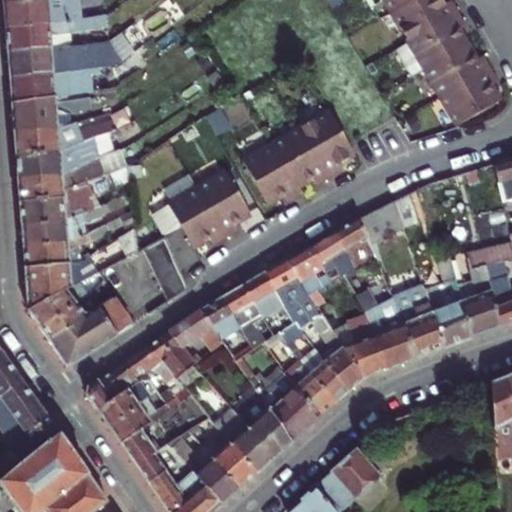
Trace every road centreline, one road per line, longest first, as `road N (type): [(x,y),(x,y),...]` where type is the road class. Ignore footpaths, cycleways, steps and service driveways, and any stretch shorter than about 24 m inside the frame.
road 1 (residential): [(60,390),(372,183),(511,131)]
road 2 (tertiary): [(511,345),(371,401),(243,511)]
road 3 (residential): [(60,390),(12,313),(0,178)]
road 4 (residential): [(143,511),(60,390)]
